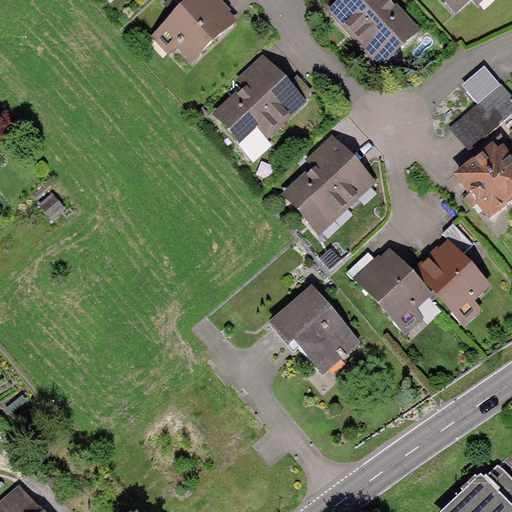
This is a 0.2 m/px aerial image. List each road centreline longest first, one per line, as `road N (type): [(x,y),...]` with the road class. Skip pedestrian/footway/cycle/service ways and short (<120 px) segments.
road 1 (residential): [(272,8),(384,123),(511,43)]
road 2 (primary): [(511,382),(326,511)]
